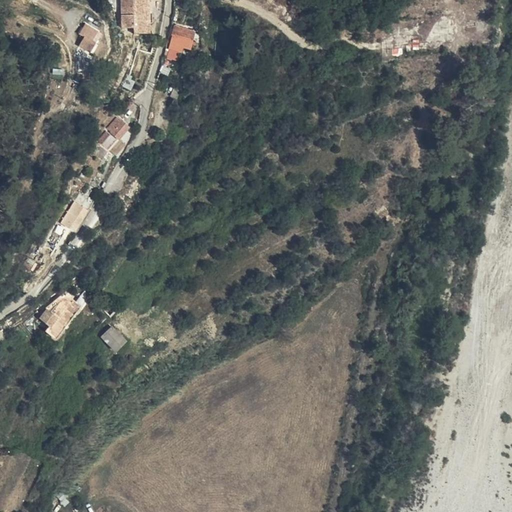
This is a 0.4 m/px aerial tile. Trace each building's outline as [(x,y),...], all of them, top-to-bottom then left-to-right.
[(125,0),(129,31),(140,30),(141,36),(156,35),(155,17),(151,17),(148,0),(125,0)] [(78,34),(74,39),(85,47),(91,38),(88,36),(94,27),(82,18),(75,28),(80,32),(78,34)] [(88,36),(91,38),(97,30),(94,27),(88,36)] [(181,28),(175,50),(188,53),(189,48),(196,50),(200,33),(181,28)] [(53,68),(52,77),(64,77),(64,68),(53,68)] [(112,154),(117,157),(132,131),(124,126),(120,124),(105,150),(110,153),(112,154)] [(109,162),(113,164),(117,157),(112,154),(110,153),(106,160),(109,162)] [(67,223),(75,228),(76,226),(90,206),(95,198),(93,197),(88,206),(81,202),(67,223)] [(94,210),(93,210),(99,201),(95,198),(90,206),(76,226),(82,229),(94,210)] [(40,263),(35,260),(31,266),(36,269),(40,263)] [(71,298),(51,311),(53,313),(63,321),(56,330),(54,333),(53,334),(64,343),(88,309),(71,298)] [(53,313),(48,322),(56,330),(63,321),(53,313)] [(113,325),(101,339),(117,353),(125,343),(114,333),(117,330),(113,325)]
